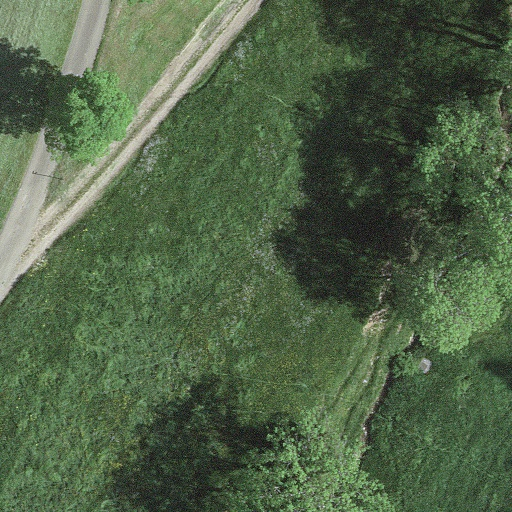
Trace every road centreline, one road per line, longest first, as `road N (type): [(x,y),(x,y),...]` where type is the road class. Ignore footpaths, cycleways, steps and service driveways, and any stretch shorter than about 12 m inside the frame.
road 1 (track): [(233,0),(9,253)]
road 2 (track): [(9,253),(83,64),(97,0)]
